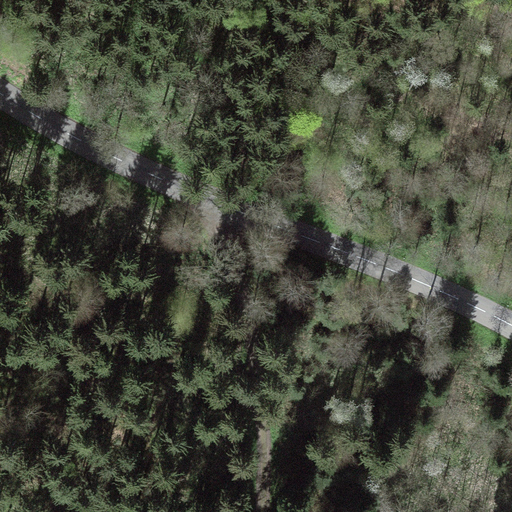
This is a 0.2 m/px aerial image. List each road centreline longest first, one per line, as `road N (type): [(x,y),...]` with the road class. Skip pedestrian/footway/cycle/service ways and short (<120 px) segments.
road 1 (tertiary): [(0,94),(121,164),(511,327)]
road 2 (track): [(209,197),(255,339),(265,511)]
